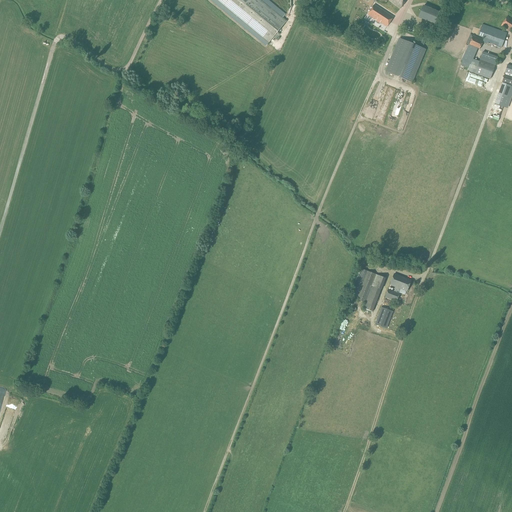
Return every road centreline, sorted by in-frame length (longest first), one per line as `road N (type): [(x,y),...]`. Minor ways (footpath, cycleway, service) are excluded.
road 1 (track): [(205,511),(377,74)]
road 2 (track): [(0,230),(53,46),(67,39),(113,70),(126,67),(161,0)]
road 3 (track): [(425,274),(343,511)]
road 4 (unclassified): [(425,274),(511,44)]
